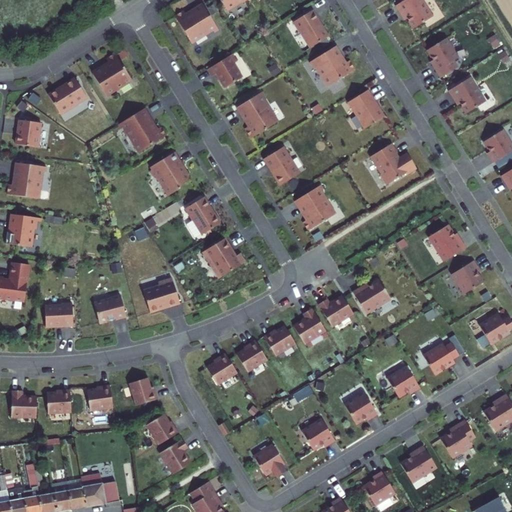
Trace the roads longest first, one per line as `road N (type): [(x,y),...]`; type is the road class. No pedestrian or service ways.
road 1 (residential): [(170,343),(186,393),(227,461),(250,498),(269,506),(511,357)]
road 2 (residential): [(128,10),(290,274),(273,300),(170,343)]
road 3 (residential): [(343,0),(511,270)]
road 4 (residential): [(170,343),(85,360),(0,361)]
road 5 (residential): [(0,75),(40,66),(128,10)]
